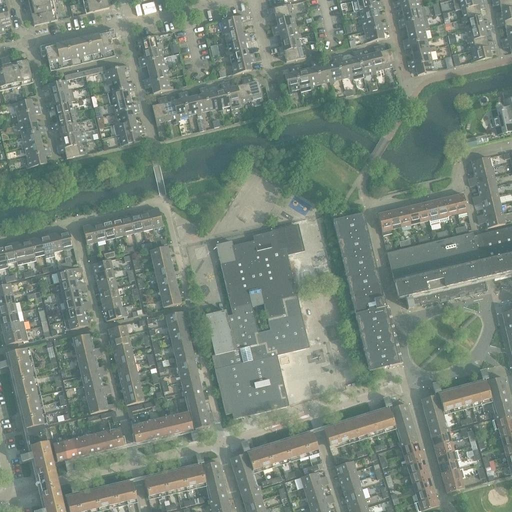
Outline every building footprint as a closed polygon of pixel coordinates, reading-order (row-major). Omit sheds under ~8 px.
[(27,0),(34,27),(57,22),(51,0),(27,0)] [(81,0),(85,15),(109,10),(106,0),(81,0)] [(373,0),(363,0),(354,2),(351,3),(354,13),(359,12),(382,7),(381,2),(375,4),(373,0)] [(418,7),(416,0),(409,0),(394,4),(395,9),(401,7),(402,13),(421,9),(421,7),(418,7)] [(476,0),(457,0),(456,0),(457,2),(459,2),(461,10),(484,5),(483,0),(477,2),(476,0)] [(511,0),(504,0),(492,3),(493,7),(499,6),(501,12),(511,9),(511,0)] [(480,17),(479,10),(485,9),(484,5),(461,10),(463,19),(461,19),(461,21),(480,17)] [(290,6),(267,11),(268,16),(274,15),(276,21),(295,16),(295,14),(292,15),(290,6)] [(377,13),(383,11),(382,7),(359,12),(361,21),(359,21),(359,23),(378,19),(377,13)] [(4,28),(11,27),(6,8),(3,8),(4,11),(0,11),(0,31),(1,35),(5,34),(4,28)] [(421,9),(402,13),(403,20),(398,21),(399,25),(426,19),(423,8),(421,9)] [(511,9),(501,12),(502,18),(496,20),(497,24),(511,20),(511,9)] [(295,16),(276,21),(277,27),(271,29),(272,33),(295,27),(293,19),(295,18),(295,16)] [(239,23),(245,22),(244,17),(221,22),(223,31),(221,32),(221,34),(241,29),(239,23)] [(480,17),(461,21),(462,23),(464,23),(466,31),(489,26),(488,21),(482,23),(480,17)] [(378,19),(359,23),(360,25),(362,25),(364,33),(387,28),(386,24),(380,25),(378,19)] [(426,30),(428,29),(426,19),(399,25),(400,30),(406,28),(407,34),(426,30)] [(511,20),(497,24),(499,28),(504,27),(506,33),(511,31),(511,20)] [(489,26),(466,31),(468,40),(466,40),(466,42),(485,38),(484,32),(490,30),(489,26)] [(295,27),(272,33),(273,37),(279,36),(281,42),(300,37),(299,35),(297,36),(295,27)] [(387,28),(364,33),(366,42),(364,42),(364,45),(384,40),(382,34),(388,32),(387,28)] [(241,29),(221,34),(222,36),(224,35),(226,44),(249,38),(248,34),(242,36),(241,29)] [(113,30),(98,34),(103,57),(114,55),(110,41),(116,39),(113,30)] [(408,41),(403,42),(404,46),(426,41),(424,32),(427,32),(426,30),(407,34),(408,41)] [(511,31),(506,33),(507,39),(501,41),(502,45),(511,42),(511,31)] [(98,34),(87,37),(92,60),(103,57),(98,34)] [(87,37),(76,39),(82,62),(92,60),(87,37)] [(157,37),(135,43),(136,48),(142,46),(143,53),(162,48),(162,46),(159,46),(157,37)] [(300,37),(281,42),(282,48),(270,51),(271,55),(277,54),(300,48),(298,40),(300,39),(300,37)] [(228,52),(226,53),(226,55),(246,50),(244,44),(250,43),(249,38),(226,44),(228,52)] [(485,38),(466,42),(467,45),(469,44),(471,52),(494,47),(493,42),(487,44),(485,38)] [(76,39),(65,42),(71,65),(82,62),(76,39)] [(426,41),(404,46),(405,51),(411,49),(412,55),(431,51),(431,49),(428,49),(426,41)] [(65,42),(55,44),(60,67),(71,65),(65,42)] [(511,42),(502,45),(504,49),(509,48),(511,55),(511,54),(511,42)] [(55,44),(39,48),(41,57),(46,56),(50,70),(60,67),(55,44)] [(378,48),(384,71),(392,69),(393,71),(395,70),(391,51),(384,53),(382,47),(378,48)] [(471,52),(473,61),(471,61),(471,64),(491,59),(489,53),(495,51),(494,47),(471,52)] [(160,51),(163,50),(162,48),(143,53),(144,59),(139,60),(140,64),(162,59),(160,51)] [(300,48),(277,54),(278,58),(284,57),(286,64),(305,59),(305,56),(302,57),(300,48)] [(374,49),(375,55),(369,56),(374,75),(376,75),(375,73),(384,71),(378,48),(374,49)] [(246,50),(226,55),(227,57),(229,56),(231,65),(254,59),(253,55),(247,57),(246,50)] [(431,51),(412,55),(413,62),(408,63),(409,67),(431,62),(429,53),(432,53),(431,51)] [(362,52),(357,53),(362,76),(371,74),(371,76),(374,75),(369,56),(363,58),(362,52)] [(353,54),(354,60),(348,61),(353,81),(363,79),(362,76),(357,53),(353,54)] [(353,81),(348,61),(342,63),(340,57),(336,58),(342,81),(350,79),(351,81),(352,80),(353,81)] [(8,58),(4,59),(12,90),(22,87),(17,64),(10,65),(8,58)] [(254,59),(231,65),(233,73),(231,74),(232,77),(251,72),(249,65),(261,62),(260,58),(254,59)] [(332,59),(333,65),(327,66),(332,85),(334,85),(333,83),(342,81),(336,58),(332,59)] [(0,61),(1,67),(0,67),(0,88),(1,92),(12,90),(4,59),(0,60),(0,61)] [(162,59),(140,64),(141,69),(147,67),(148,73),(167,69),(167,67),(164,67),(162,59)] [(27,61),(17,64),(22,87),(33,85),(27,61)] [(319,62),(315,63),(320,86),(329,84),(330,86),(332,85),(327,66),(321,68),(319,62)] [(431,62),(409,67),(410,72),(416,70),(417,77),(436,72),(436,70),(433,70),(431,62)] [(315,63),(311,64),(312,70),(306,71),(311,90),(313,90),(312,88),(320,86),(315,63)] [(105,72),(107,81),(105,82),(105,84),(125,79),(123,73),(129,72),(128,67),(105,72)] [(311,90),(306,71),(300,73),(298,67),(294,68),(299,91),(300,93),(311,91),(311,90)] [(294,68),(290,69),(291,75),(284,76),(289,96),(292,95),(291,93),(299,91),(294,68)] [(167,80),(165,72),(168,71),(167,69),(148,73),(149,80),(144,81),(145,85),(167,80)] [(245,79),(251,102),(259,100),(260,102),(262,102),(258,83),(251,84),(250,78),(245,79)] [(125,79),(105,84),(106,86),(108,85),(110,94),(133,88),(132,84),(126,85),(125,79)] [(242,104),(251,102),(245,79),(241,80),(242,86),(237,88),(241,107),(243,107),(242,104)] [(167,80),(145,85),(146,90),(152,88),(153,95),(172,90),(172,88),(169,88),(167,80)] [(67,91),(65,82),(43,87),(44,92),(50,91),(51,97),(72,92),(70,92),(70,90),(67,91)] [(241,109),(241,107),(237,88),(230,89),(229,83),(224,84),(230,107),(231,111),(241,109)] [(375,83),(368,85),(369,92),(377,91),(375,83)] [(224,84),(220,85),(221,91),(215,93),(220,112),(222,111),(221,109),(230,107),(224,84)] [(128,94),(134,93),(133,88),(110,94),(107,94),(110,105),(130,100),(128,94)] [(208,88),(203,89),(209,112),(217,110),(218,112),(220,112),(215,93),(209,94),(208,88)] [(200,96),(194,98),(199,117),(201,116),(200,114),(209,112),(203,89),(199,90),(200,96)] [(52,103),(47,104),(48,109),(74,102),(72,92),(51,97),(52,103)] [(506,110),(492,113),(493,120),(489,121),(491,129),(495,128),(497,136),(511,132),(511,127),(511,124),(511,92),(502,94),(506,110)] [(187,93),(182,94),(188,117),(196,115),(197,117),(199,117),(194,98),(188,99),(187,93)] [(179,101),(173,103),(178,122),(180,121),(179,119),(188,117),(182,94),(178,95),(179,101)] [(178,122),(173,103),(167,104),(166,98),(161,99),(167,122),(175,120),(176,122),(178,122)] [(158,106),(152,108),(156,127),(159,126),(158,124),(167,122),(161,99),(157,100),(158,106)] [(130,100),(110,105),(111,107),(113,106),(115,115),(138,109),(137,105),(131,106),(130,100)] [(31,101),(11,106),(12,108),(14,108),(16,116),(39,111),(38,106),(32,108),(31,101)] [(72,112),(70,103),(74,102),(48,109),(49,113),(55,112),(56,118),(75,113),(75,111),(72,112)] [(98,128),(104,128),(102,106),(96,107),(98,128)] [(115,115),(117,123),(115,124),(115,126),(135,121),(133,115),(139,114),(138,109),(115,115)] [(18,125),(16,125),(17,127),(36,123),(34,117),(40,115),(39,111),(16,116),(18,125)] [(75,113),(56,118),(57,124),(52,125),(53,130),(75,124),(73,116),(76,115),(75,113)] [(135,121),(115,126),(113,126),(115,137),(120,136),(143,130),(142,126),(136,127),(135,121)] [(36,123),(17,127),(17,129),(19,129),(21,137),(44,132),(43,127),(37,129),(36,123)] [(75,124),(53,130),(54,134),(60,133),(61,139),(80,134),(80,132),(77,133),(75,124)] [(143,130),(120,136),(122,144),(120,145),(120,147),(140,143),(138,136),(144,135),(143,130)] [(23,146),(21,146),(22,148),(41,144),(39,137),(45,136),(44,132),(21,137),(23,146)] [(61,139),(62,145),(57,146),(58,151),(80,145),(78,137),(81,136),(80,134),(61,139)] [(474,139),(465,141),(463,141),(463,144),(464,149),(467,148),(476,146),(474,139)] [(49,153),(48,148),(42,150),(41,144),(22,148),(22,150),(24,150),(26,158),(49,153)] [(80,145),(58,151),(59,155),(65,154),(66,160),(85,156),(85,153),(82,154),(80,145)] [(26,158),(28,167),(26,167),(27,170),(46,165),(44,158),(50,157),(49,153),(26,158)] [(471,163),(474,173),(491,169),(489,159),(471,163)] [(474,173),(476,182),(493,178),(491,169),(474,173)] [(476,182),(478,192),(495,188),(493,178),(476,182)] [(495,188),(478,192),(480,201),(498,197),(495,188)] [(463,196),(453,198),(457,215),(458,219),(468,217),(463,196)] [(480,201),(483,211),(500,207),(498,197),(480,201)] [(453,198),(443,200),(448,218),(457,215),(453,198)] [(448,221),(448,218),(443,200),(434,202),(439,224),(448,221)] [(434,202),(425,205),(429,222),(430,222),(431,227),(439,225),(439,224),(434,202)] [(425,205),(415,207),(420,224),(429,222),(425,205)] [(415,207),(406,209),(410,226),(420,224),(415,207)] [(500,207),(483,211),(485,220),(502,216),(500,207)] [(406,209),(397,211),(401,229),(410,226),(406,209)] [(148,213),(152,230),(162,228),(158,211),(148,213)] [(397,211),(387,214),(392,231),(401,229),(397,211)] [(148,213),(139,215),(143,233),(152,230),(148,213)] [(387,214),(377,216),(383,237),(392,235),(392,231),(387,214)] [(139,215),(130,217),(134,235),(143,233),(139,215)] [(363,215),(332,222),(368,373),(399,366),(363,215)] [(502,216),(485,220),(487,230),(504,226),(502,216)] [(130,217),(120,220),(124,237),(134,235),(130,217)] [(120,220),(111,222),(115,239),(124,237),(120,220)] [(111,222),(101,224),(106,241),(115,239),(111,222)] [(101,224),(92,226),(96,244),(106,241),(101,224)] [(92,226),(82,229),(86,246),(96,244),(92,226)] [(289,408),(288,405),(284,386),(277,357),(309,349),(299,309),(297,299),(287,257),(295,255),(304,253),(304,252),(303,252),(297,227),(281,231),(272,233),(253,237),(254,242),(232,247),(231,243),(216,246),(217,251),(218,257),(220,266),(230,308),(232,313),(235,313),(236,316),(227,318),(225,312),(218,314),(212,315),(205,317),(214,357),(211,357),(225,416),(232,415),(233,421),(238,420),(242,419),(289,408)] [(511,227),(481,235),(488,262),(484,263),(478,236),(473,237),(472,234),(461,237),(461,236),(458,237),(458,238),(387,255),(398,301),(399,301),(399,303),(402,304),(406,304),(407,311),(417,308),(421,307),(422,307),(421,306),(437,302),(438,302),(439,303),(486,292),(484,282),(483,281),(511,273),(511,312),(502,315),(510,349),(509,349),(510,351),(510,352),(511,358),(511,227)] [(59,234),(63,252),(73,249),(69,232),(59,234)] [(59,234),(49,236),(53,254),(63,252),(59,234)] [(49,236),(40,239),(44,256),(45,260),(54,258),(53,254),(49,236)] [(40,239),(31,241),(35,258),(44,256),(40,239)] [(31,241),(21,243),(26,264),(36,262),(35,258),(31,241)] [(21,243),(12,245),(16,263),(17,267),(26,264),(21,243)] [(12,245),(3,248),(7,265),(16,263),(12,245)] [(167,248),(150,252),(152,262),(169,258),(167,248)] [(169,258),(152,262),(154,271),(172,267),(169,258)] [(110,262),(92,266),(95,276),(112,271),(110,262)] [(174,277),(172,267),(154,271),(156,281),(174,277)] [(74,270),(57,274),(59,284),(76,280),(74,270)] [(112,271),(95,276),(97,285),(114,281),(112,271)] [(332,275),(321,277),(323,283),(333,280),(332,275)] [(174,277),(156,281),(159,290),(176,286),(174,277)] [(76,280),(59,284),(61,294),(79,289),(76,280)] [(114,281),(97,285),(99,294),(117,290),(114,281)] [(10,285),(0,287),(0,298),(12,295),(10,285)] [(176,286),(159,290),(161,300),(178,296),(176,286)] [(79,289),(61,294),(63,303),(81,299),(79,289)] [(117,290),(99,294),(101,304),(119,300),(117,290)] [(12,295),(0,298),(0,308),(14,305),(12,295)] [(181,305),(178,296),(161,300),(163,309),(181,305)] [(81,299),(63,303),(66,312),(83,308),(81,299)] [(119,300),(101,304),(104,313),(121,309),(119,300)] [(14,305),(0,308),(0,317),(16,314),(14,305)] [(83,308),(66,312),(62,313),(64,322),(85,317),(83,308)] [(121,309),(104,313),(106,323),(123,319),(127,318),(125,308),(121,309)] [(184,397),(188,414),(131,428),(135,445),(189,432),(191,440),(188,441),(189,444),(192,443),(198,442),(195,431),(210,427),(201,391),(183,313),(165,317),(183,394),(182,394),(182,396),(183,397),(184,397)] [(16,314),(0,317),(0,322),(1,327),(19,323),(16,314)] [(85,317),(64,322),(66,332),(88,327),(85,317)] [(19,323),(1,327),(3,337),(25,332),(23,322),(19,323)] [(108,331),(110,341),(128,336),(125,327),(108,331)] [(25,332),(3,337),(6,347),(28,342),(25,332)] [(90,336),(72,340),(74,349),(92,345),(90,336)] [(128,336),(110,341),(113,350),(130,346),(128,336)] [(74,349),(77,359),(94,355),(92,345),(74,349)] [(130,346),(113,350),(115,360),(132,355),(130,346)] [(90,511),(136,501),(132,484),(78,497),(76,489),(79,488),(79,485),(76,486),(76,485),(70,487),(72,498),(61,501),(57,485),(52,465),(64,462),(67,473),(72,472),(72,471),(75,471),(75,468),(72,468),(70,460),(123,448),(119,430),(53,446),(49,428),(44,430),(44,428),(44,427),(43,427),(25,351),(8,355),(9,362),(5,363),(0,364),(0,371),(0,373),(3,373),(3,370),(7,369),(11,368),(26,432),(32,455),(23,457),(23,454),(20,455),(20,458),(22,465),(31,462),(32,469),(37,489),(42,511),(90,511)] [(77,359),(79,368),(96,364),(94,355),(77,359)] [(115,360),(117,369),(134,365),(132,355),(115,360)] [(96,364),(79,368),(81,378),(99,374),(96,364)] [(117,369),(119,379),(137,374),(134,365),(117,369)] [(430,435),(431,437),(431,438),(449,433),(449,432),(449,430),(447,430),(443,414),(490,401),(495,417),(493,417),(494,420),(494,421),(511,415),(511,413),(511,412),(503,379),(488,383),(488,381),(485,372),(479,373),(476,374),(477,377),(480,376),(482,383),(482,384),(441,396),(440,394),(439,388),(442,387),(441,384),(438,385),(432,386),(435,396),(435,397),(421,401),(430,435)] [(81,378),(83,387),(101,383),(99,374),(81,378)] [(137,374),(119,379),(122,388),(139,384),(137,374)] [(83,387),(86,397),(103,393),(101,383),(83,387)] [(122,388),(124,398),(141,393),(139,384),(122,388)] [(86,397),(88,406),(105,402),(103,393),(86,397)] [(141,393),(124,398),(126,407),(143,403),(141,393)] [(383,401),(380,402),(381,405),(384,404),(385,409),(323,429),(329,448),(394,428),(399,444),(398,445),(399,447),(399,448),(400,448),(417,443),(418,442),(417,442),(417,441),(416,439),(417,439),(416,439),(406,406),(392,410),(388,399),(383,401)] [(105,402),(88,406),(90,416),(108,411),(105,402)] [(494,421),(492,422),(494,431),(498,430),(511,426),(511,415),(494,421)] [(511,426),(498,430),(501,439),(511,436),(511,426)] [(241,496),(241,497),(241,498),(245,511),(264,511),(258,492),(260,492),(259,491),(259,488),(257,489),(252,472),(317,452),(311,433),(249,452),(247,446),(250,446),(249,443),(246,444),(246,443),(241,445),(244,456),(230,461),(240,494),(241,496)] [(431,438),(430,438),(431,439),(434,448),(451,443),(448,434),(449,433),(431,438)] [(511,436),(501,439),(503,449),(511,446),(511,436)] [(417,443),(400,448),(403,457),(420,452),(417,443)] [(451,443),(434,448),(436,457),(453,453),(451,443)] [(511,446),(503,449),(506,458),(511,456),(511,446)] [(453,453),(436,457),(439,467),(456,462),(460,461),(457,451),(453,453)] [(420,452),(403,457),(406,467),(423,462),(420,452)] [(205,485),(209,501),(208,502),(208,504),(208,505),(227,501),(227,499),(226,498),(227,498),(227,497),(226,497),(218,463),(204,467),(201,456),(195,457),(192,458),(193,461),(196,460),(198,468),(144,481),(148,498),(205,485)] [(423,462),(406,467),(409,476),(426,471),(423,462)] [(456,462),(439,467),(441,476),(458,471),(456,462)] [(335,468),(338,478),(355,472),(352,463),(335,468)] [(458,471),(441,476),(444,485),(461,480),(465,479),(462,470),(458,471)] [(426,471),(409,476),(412,485),(429,480),(426,471)] [(355,472),(338,478),(341,487),(358,482),(355,472)] [(300,479),(303,489),(320,483),(317,474),(300,479)] [(429,480),(412,485),(415,494),(432,489),(429,480)] [(461,480),(444,485),(447,495),(464,490),(461,480)] [(341,487),(344,496),(361,491),(358,482),(341,487)] [(320,483),(303,489),(306,498),(323,493),(320,483)] [(432,489),(415,494),(418,503),(435,498),(432,489)] [(344,496),(347,506),(364,500),(361,491),(344,496)] [(323,493),(306,498),(309,507),(326,502),(323,493)] [(424,511),(438,508),(435,498),(418,503),(414,504),(416,511),(424,511)] [(347,506),(348,511),(359,511),(367,510),(364,500),(347,506)] [(223,511),(229,511),(227,501),(228,501),(227,501),(208,505),(210,505),(211,511),(223,511)] [(326,511),(329,511),(326,502),(309,507),(310,511),(326,511)]
